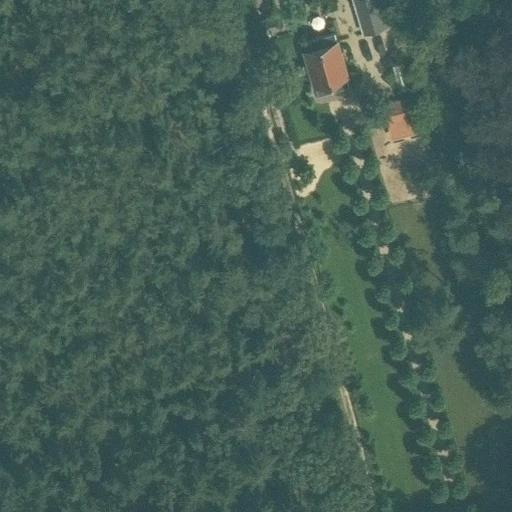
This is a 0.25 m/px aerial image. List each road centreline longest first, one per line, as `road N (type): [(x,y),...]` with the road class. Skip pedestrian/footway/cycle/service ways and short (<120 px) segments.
road 1 (track): [(226,0),(368,511)]
road 2 (track): [(459,511),(351,136)]
